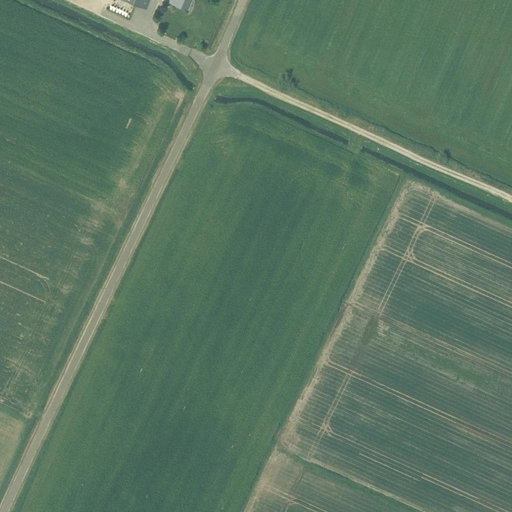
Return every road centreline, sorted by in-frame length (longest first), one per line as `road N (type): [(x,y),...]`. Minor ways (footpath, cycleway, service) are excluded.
road 1 (unclassified): [(3,511),(244,0)]
road 2 (track): [(511,200),(217,65)]
